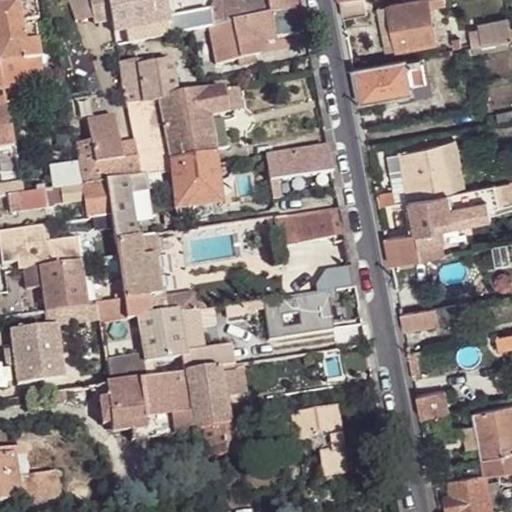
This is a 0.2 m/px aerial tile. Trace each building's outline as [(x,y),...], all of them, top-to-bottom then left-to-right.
[(34,0),(22,0),(0,4),(0,62),(25,58),(26,57),(20,23),(35,19),(38,19),(34,0)] [(91,22),(86,0),(63,0),(73,26),(91,22)] [(111,26),(106,0),(86,0),(91,22),(92,30),(111,26)] [(164,0),(106,0),(111,26),(113,34),(124,32),(144,28),(169,23),(168,17),(164,0)] [(212,27),(225,24),(221,0),(220,0),(212,2),(208,9),(212,27)] [(221,0),(225,24),(268,16),(265,0),(221,0)] [(300,8),(298,0),(265,0),(268,16),(300,8)] [(339,0),(343,17),(365,14),(362,0),(339,0)] [(430,7),(434,6),(445,3),(443,0),(421,0),(389,6),(397,51),(436,43),(436,38),(433,26),(432,21),(430,7)] [(384,54),(397,51),(389,6),(376,9),(384,54)] [(212,27),(207,27),(215,64),(236,59),(238,65),(255,62),(253,56),(261,55),(258,44),(305,34),(300,8),(268,16),(225,24),(212,27)] [(207,27),(212,27),(208,9),(168,17),(169,23),(144,28),(146,39),(207,27)] [(26,57),(25,58),(26,61),(40,58),(35,19),(20,23),(26,57)] [(469,34),(471,47),(510,40),(511,40),(509,28),(508,21),(478,27),(479,32),(469,34)] [(126,43),(146,39),(144,28),(124,32),(126,43)] [(451,41),(452,49),(460,48),(458,39),(451,41)] [(510,40),(471,47),(473,54),(492,51),(492,49),(511,46),(510,40)] [(25,58),(0,62),(0,79),(2,88),(30,82),(26,61),(25,58)] [(420,58),(407,60),(414,94),(412,94),(413,98),(432,95),(426,63),(422,64),(420,58)] [(435,63),(444,107),(470,102),(463,58),(435,63)] [(136,60),(119,64),(134,145),(137,158),(140,177),(145,176),(161,174),(171,173),(174,172),(171,161),(162,124),(151,125),(151,122),(144,122),(135,66),(137,67),(136,60)] [(352,70),(359,104),(412,94),(414,94),(407,60),(352,70)] [(162,124),(171,161),(215,155),(214,152),(210,116),(223,113),(227,113),(223,91),(223,90),(178,98),(171,61),(137,67),(135,66),(144,122),(151,122),(151,125),(162,124)] [(30,82),(2,88),(2,89),(6,110),(18,109),(17,98),(32,96),(30,82)] [(241,88),(223,91),(227,113),(245,109),(241,88)] [(0,146),(13,145),(6,110),(0,110),(0,146)] [(511,111),(495,114),(497,122),(511,119),(511,111)] [(88,122),(93,152),(101,150),(103,162),(122,159),(120,147),(115,118),(88,122)] [(439,143),(448,193),(461,190),(451,139),(439,143)] [(24,143),(13,145),(15,157),(26,155),(24,143)] [(400,153),(409,200),(448,193),(439,143),(400,153)] [(137,158),(134,145),(120,147),(122,159),(137,158)] [(332,172),(327,149),(265,158),(265,160),(269,181),(277,180),(332,172)] [(93,152),(76,155),(79,172),(82,185),(105,182),(140,177),(137,158),(122,159),(103,162),(101,150),(93,152)] [(392,191),(394,203),(409,200),(400,153),(386,157),(392,191)] [(174,172),(216,166),(215,155),(171,161),(174,172)] [(174,172),(171,173),(175,211),(177,224),(222,217),(220,203),(216,168),(216,166),(174,172)] [(82,185),(79,172),(52,177),(55,190),(82,185)] [(164,189),(161,174),(145,176),(147,191),(164,189)] [(145,176),(140,177),(105,182),(110,216),(115,241),(137,238),(128,194),(147,191),(145,176)] [(272,200),(280,198),(277,180),(269,181),(272,200)] [(105,182),(82,185),(84,201),(87,219),(91,219),(110,216),(105,182)] [(385,239),(390,265),(420,259),(420,254),(438,250),(433,221),(453,217),(453,215),(498,206),(498,203),(511,200),(511,197),(511,189),(509,182),(461,190),(448,193),(409,200),(415,232),(385,239)] [(37,192),(22,194),(0,197),(0,213),(53,207),(53,205),(84,201),(82,185),(55,190),(45,191),(37,192)] [(377,194),(379,206),(394,203),(392,191),(377,194)] [(290,222),(294,244),(333,238),(329,216),(290,222)] [(274,248),(294,244),(290,222),(270,225),(274,248)] [(9,231),(0,232),(0,257),(1,265),(16,262),(21,262),(22,271),(23,271),(37,269),(79,263),(80,263),(76,238),(48,242),(45,225),(38,227),(23,229),(9,231)] [(140,238),(148,296),(160,295),(152,236),(140,238)] [(137,238),(115,241),(117,258),(120,274),(124,300),(148,296),(140,238),(137,238)] [(120,274),(117,258),(98,261),(101,277),(108,276),(120,274)] [(80,263),(79,263),(37,269),(44,312),(54,311),(86,306),(83,290),(80,263)] [(23,271),(22,271),(29,314),(44,312),(37,269),(23,271)] [(108,276),(111,302),(117,302),(122,300),(124,300),(120,274),(108,276)] [(86,306),(95,305),(100,304),(98,288),(83,290),(86,306)] [(160,295),(148,296),(151,313),(179,309),(180,314),(196,312),(197,311),(194,290),(160,295)] [(326,292),(262,302),(268,340),(332,331),(326,292)] [(124,300),(122,300),(125,316),(125,320),(136,318),(151,316),(151,313),(148,296),(124,300)] [(122,300),(117,302),(119,318),(125,316),(122,300)] [(98,318),(98,321),(119,318),(117,302),(111,302),(100,304),(95,305),(98,318)] [(0,304),(0,318),(18,316),(16,303),(0,304)] [(56,327),(98,318),(95,305),(86,306),(54,311),(56,325),(56,327)] [(456,306),(436,309),(439,323),(459,319),(456,306)] [(143,363),(152,362),(182,357),(187,356),(180,314),(179,309),(151,313),(151,316),(136,318),(143,363)] [(404,334),(405,341),(441,334),(439,323),(436,309),(400,315),(404,334)] [(196,312),(180,314),(187,356),(182,357),(184,374),(218,369),(222,368),(219,347),(202,350),(196,312)] [(56,327),(56,325),(10,331),(12,351),(5,352),(6,366),(14,365),(16,384),(62,380),(56,327)] [(508,334),(495,338),(497,345),(509,343),(508,334)] [(219,347),(222,368),(233,366),(230,346),(219,347)] [(365,347),(337,351),(341,369),(368,365),(365,347)] [(184,374),(154,378),(152,362),(143,363),(107,368),(110,385),(103,385),(106,398),(97,399),(101,426),(110,424),(111,434),(129,431),(145,429),(151,439),(193,432),(191,421),(190,413),(190,410),(184,374)] [(184,374),(190,410),(192,409),(195,432),(227,427),(223,399),(244,395),(241,373),(220,376),(218,369),(184,374)] [(414,391),(420,419),(447,413),(442,386),(414,391)] [(481,448),(487,474),(496,473),(511,471),(511,405),(475,413),(477,425),(463,428),(467,450),(481,448)] [(335,407),(290,414),(295,445),(309,443),(310,450),(317,456),(321,478),(346,475),(335,407)] [(145,429),(129,431),(131,442),(151,439),(145,429)] [(19,499),(16,479),(13,457),(0,458),(0,502),(18,500),(19,499)] [(511,471),(496,473),(497,478),(504,478),(505,481),(511,480),(511,471)] [(56,473),(16,479),(19,499),(18,500),(19,505),(60,499),(56,473)] [(487,474),(485,474),(491,506),(502,505),(497,478),(496,473),(487,474)] [(485,474),(448,482),(450,494),(444,496),(447,511),(454,511),(463,511),(492,511),(491,506),(485,474)]
